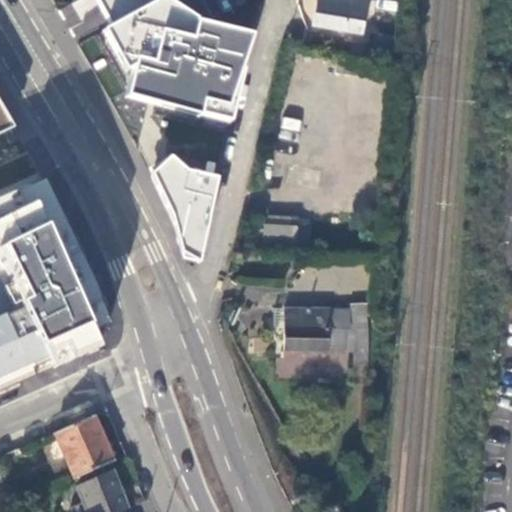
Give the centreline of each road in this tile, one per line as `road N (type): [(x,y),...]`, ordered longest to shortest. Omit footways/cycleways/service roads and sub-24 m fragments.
road 1 (primary): [(185,323),(133,207),(13,0)]
road 2 (primary): [(0,38),(105,218),(151,354)]
road 3 (residential): [(280,0),(212,264),(185,323)]
road 4 (primary): [(268,511),(185,323)]
road 5 (primary): [(151,354),(207,511)]
road 6 (residential): [(112,371),(167,511)]
road 7 (residential): [(112,371),(0,421)]
